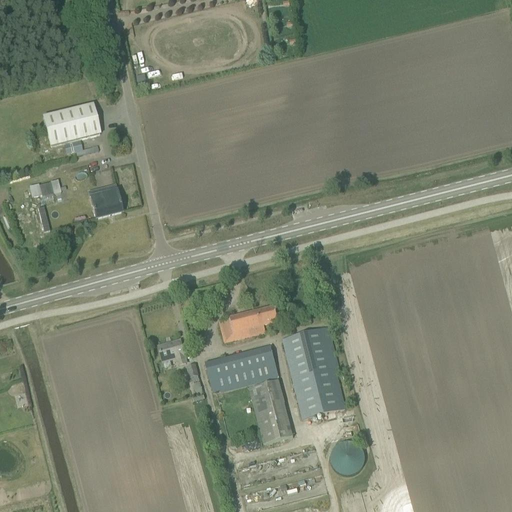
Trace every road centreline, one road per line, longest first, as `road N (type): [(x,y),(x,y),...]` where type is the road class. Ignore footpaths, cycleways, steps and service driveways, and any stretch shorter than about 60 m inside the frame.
road 1 (secondary): [(511,175),(164,264)]
road 2 (track): [(336,511),(317,438),(226,460),(198,361),(273,340)]
road 3 (unclassified): [(164,264),(106,0)]
road 4 (secondary): [(164,264),(0,309)]
